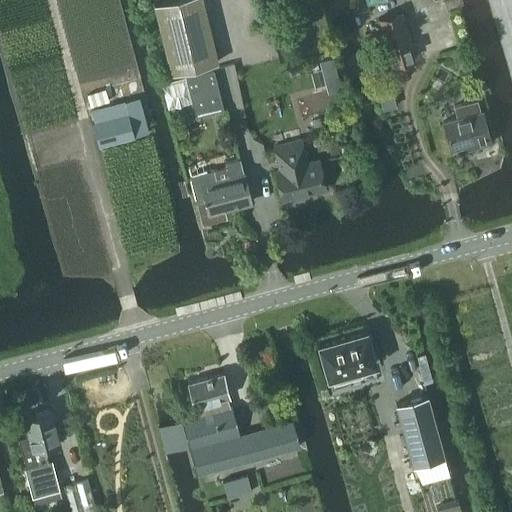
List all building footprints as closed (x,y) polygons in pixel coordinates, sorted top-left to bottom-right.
[(165,0),(155,3),(172,73),(218,61),(203,0),(165,0)] [(400,12),(377,18),(390,65),(413,58),(400,12)] [(212,69),(186,76),(191,92),(218,85),(214,69),(212,69)] [(160,83),(166,108),(190,102),(184,77),(160,83)] [(87,95),(90,107),(108,102),(105,90),(87,95)] [(93,112),(96,124),(94,124),(100,147),(133,139),(132,137),(148,133),(139,100),(93,112)] [(445,123),(452,151),(476,144),(477,149),(492,145),(484,113),(482,114),(478,102),(456,108),(459,120),(445,123)] [(185,126),(177,127),(178,135),(187,133),(185,126)] [(300,139),(273,146),(279,168),(274,170),(281,199),(325,188),(318,159),(306,162),(300,139)] [(228,168),(191,177),(204,225),(217,222),(214,213),(252,203),(244,175),(240,160),(226,163),(228,168)] [(320,343),(318,344),(319,346),(319,345),(327,374),(326,374),(327,376),(329,376),(329,375),(331,375),(333,382),(349,378),(347,371),(372,364),(375,364),(374,361),(373,361),(365,332),(366,332),(365,330),(363,331),(320,343)] [(423,382),(424,382),(431,380),(424,352),(416,354),(423,382)] [(187,383),(196,417),(182,421),(196,474),(299,446),(292,420),(240,434),(232,407),(230,408),(228,398),(230,397),(223,373),(187,383)] [(426,394),(395,403),(412,463),(443,454),(426,394)] [(28,436),(18,438),(26,466),(47,460),(43,447),(58,442),(50,410),(23,417),(28,436)] [(24,469),(32,496),(59,488),(51,461),(24,469)] [(223,481),(227,499),(252,493),(247,476),(223,481)] [(64,487),(71,511),(96,511),(87,480),(64,487)]
